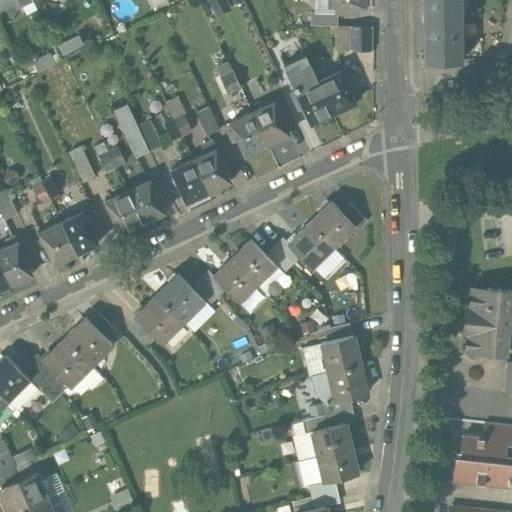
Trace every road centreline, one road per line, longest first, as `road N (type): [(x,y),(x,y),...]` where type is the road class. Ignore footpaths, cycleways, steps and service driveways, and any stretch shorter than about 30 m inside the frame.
road 1 (residential): [(0,326),(404,141)]
road 2 (residential): [(404,141),(412,297),(390,511)]
